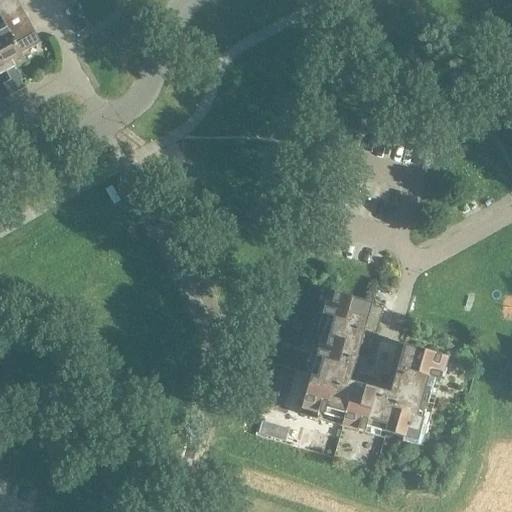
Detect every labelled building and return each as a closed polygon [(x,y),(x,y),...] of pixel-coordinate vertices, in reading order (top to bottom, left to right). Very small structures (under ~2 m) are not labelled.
[(0,0),(0,11),(18,1),(17,0),(0,0)] [(24,11),(18,1),(0,11),(0,15),(4,23),(24,11)] [(30,22),(24,11),(4,23),(7,28),(10,33),(30,22)] [(35,32),(30,22),(10,33),(16,43),(35,32)] [(7,28),(0,32),(0,61),(6,73),(11,80),(17,92),(25,88),(14,68),(26,62),(22,54),(16,43),(10,33),(7,28)] [(41,43),(35,32),(16,43),(22,54),(41,43)] [(17,92),(11,80),(3,85),(10,96),(17,92)] [(305,333),(316,336),(310,356),(316,358),(300,415),(384,439),(386,434),(422,444),(446,359),(403,347),(397,369),(389,394),(374,390),(376,382),(356,376),(354,384),(347,382),(357,348),(371,352),(383,308),(317,289),(305,333)] [(260,422),(256,433),(267,436),(270,425),(260,422)]
